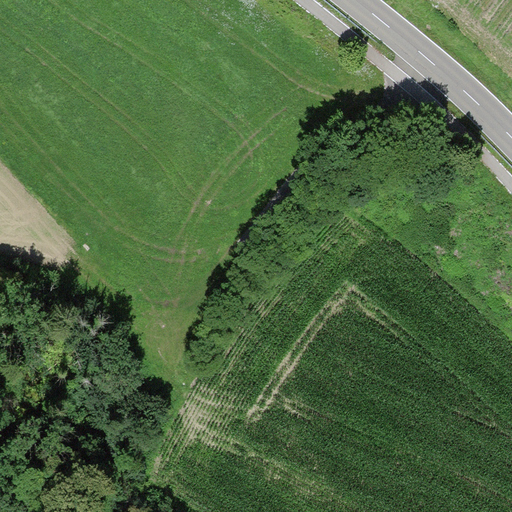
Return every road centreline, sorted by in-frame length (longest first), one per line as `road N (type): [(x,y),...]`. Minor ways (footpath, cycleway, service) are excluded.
road 1 (track): [(428,58),(393,101),(319,157),(244,245)]
road 2 (secondary): [(511,135),(355,0)]
